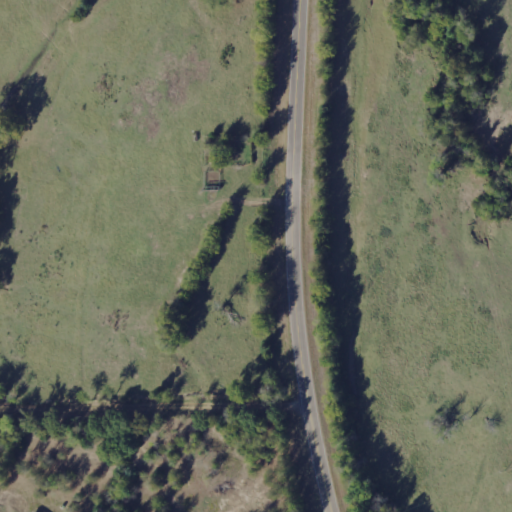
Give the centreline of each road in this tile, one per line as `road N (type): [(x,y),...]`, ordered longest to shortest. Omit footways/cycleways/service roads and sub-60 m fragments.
road 1 (tertiary): [(306,0),(298,286),(305,402),(335,511)]
road 2 (residential): [(0,409),(254,412),(305,402)]
